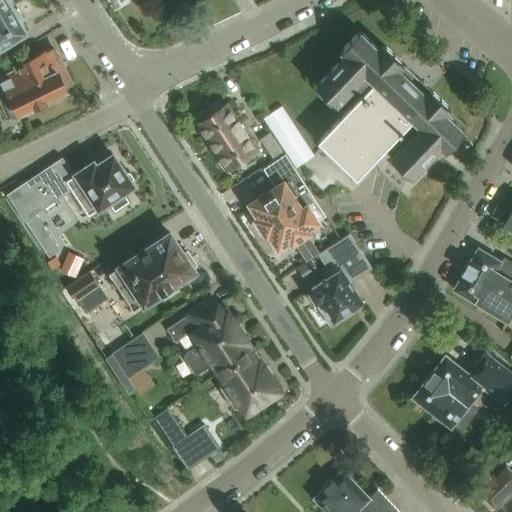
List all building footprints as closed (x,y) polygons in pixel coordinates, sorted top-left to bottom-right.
[(0,0),(0,13),(13,5),(9,0),(0,0)] [(0,63),(3,62),(0,57),(0,47),(27,32),(26,30),(27,30),(22,22),(23,21),(13,5),(0,13),(0,63)] [(358,178),(380,155),(414,120),(422,128),(393,158),(413,177),(442,147),(446,151),(466,131),(447,113),(451,108),(384,44),(380,49),(361,31),(341,51),(346,55),(317,86),(337,105),(366,75),(374,82),(340,118),(319,141),(358,178)] [(66,87),(74,84),(63,62),(61,63),(54,48),(17,66),(18,69),(3,76),(0,70),(0,100),(10,95),(19,113),(34,106),(35,106),(49,100),(48,99),(67,89),(66,87)] [(227,105),(213,114),(212,114),(211,114),(210,114),(208,114),(207,114),(205,115),(203,117),(202,119),(201,120),(201,121),(201,122),(201,123),(199,124),(228,168),(230,167),(231,168),(233,168),(235,168),(237,167),(239,166),(240,165),(241,163),(242,161),(243,160),(243,159),(256,150),(227,105)] [(262,119),(271,132),(284,152),(286,155),(295,168),(314,156),(281,107),(262,119)] [(274,159),(284,152),(271,132),(260,139),(274,159)] [(25,221),(73,188),(83,204),(93,198),(100,208),(109,202),(115,211),(131,201),(125,191),(134,185),(114,154),(97,166),(95,162),(77,173),(77,174),(75,175),(63,157),(8,194),(25,221)] [(286,155),(265,168),(277,187),(298,173),(295,168),(286,155)] [(269,193),(252,204),(261,218),(258,220),(268,235),(271,233),(280,246),(291,239),(293,242),(308,232),(306,229),(318,221),(308,206),(307,207),(299,194),(308,188),(298,173),(277,187),(269,193)] [(51,257),(62,250),(37,214),(27,221),(51,257)] [(193,267),(197,265),(188,251),(184,254),(170,233),(109,273),(134,310),(160,293),(165,295),(175,288),(175,283),(195,270),(193,267)] [(359,295),(350,282),(373,268),(350,233),(319,254),(329,269),(325,272),(328,277),(308,290),(318,305),(330,324),(352,309),(351,309),(352,306),(352,305),(350,301),(359,295)] [(479,248),(468,266),(478,272),(490,279),(492,282),(490,286),(511,298),(511,263),(505,259),(503,262),(479,248)] [(56,256),(48,261),(53,269),(61,264),(56,256)] [(66,257),(61,269),(76,276),(81,263),(66,257)] [(317,271),(310,259),(297,268),(305,280),(317,271)] [(468,266),(454,290),(508,322),(511,318),(511,298),(490,286),(492,282),(490,279),(478,272),(468,266)] [(91,270),(66,286),(76,301),(77,300),(100,285),(101,285),(91,270)] [(192,316),(172,330),(181,343),(195,333),(202,344),(187,353),(186,358),(196,372),(200,373),(215,363),(221,373),(254,351),(222,303),(218,306),(213,298),(190,314),(192,316)] [(161,357),(144,332),(114,352),(131,377),(161,357)] [(254,351),(221,373),(247,412),(280,390),(254,351)] [(471,403),(483,387),(504,403),(511,393),(511,371),(487,352),(470,374),(446,356),(413,398),(451,427),(454,424),(461,429),(478,408),(471,403)] [(190,434),(170,406),(157,415),(176,444),(190,434)] [(204,424),(192,432),(208,455),(220,447),(204,424)] [(486,502),(490,507),(494,506),(496,508),(511,492),(511,470),(511,468),(511,452),(477,489),(487,498),(486,502)] [(344,470),(315,498),(328,511),(399,511),(385,496),(378,489),(370,497),(344,470)]
